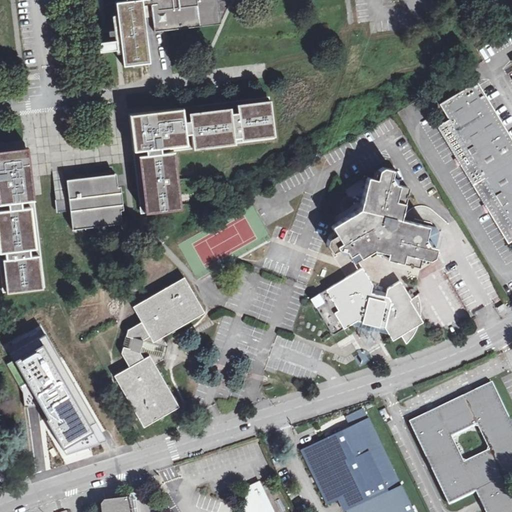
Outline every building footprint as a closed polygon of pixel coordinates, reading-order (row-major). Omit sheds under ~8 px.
[(125,0),(125,1),(115,2),(123,65),(149,62),(142,6),(140,0),(125,0)] [(140,0),(142,6),(151,5),(154,29),(219,22),(215,0),(140,0)] [(449,120),(439,126),(508,243),(511,240),(511,139),(478,82),(440,105),(449,120)] [(269,97),(128,114),(140,214),(181,209),(174,151),(274,139),(269,97)] [(43,287),(29,148),(8,150),(0,150),(0,272),(2,291),(43,287)] [(327,238),(324,248),(328,254),(334,251),(336,254),(340,255),(343,253),(347,260),(375,242),(377,245),(385,248),(383,261),(414,268),(417,260),(425,262),(430,259),(432,250),(426,248),(427,243),(434,244),(436,235),(434,231),(407,224),(396,221),(405,189),(392,186),(393,183),(391,180),(388,179),(390,172),(380,170),(376,173),(373,181),(365,179),(357,211),(328,228),(333,236),(327,238)] [(114,172),(65,179),(68,200),(69,205),(70,214),(72,229),(121,223),(114,172)] [(308,301),(329,336),(346,326),(357,330),(355,338),(363,340),(372,342),(374,334),(384,336),(388,342),(397,337),(403,346),(406,342),(409,336),(413,329),(415,321),(416,313),(416,306),(414,297),(408,301),(397,283),(382,291),(369,286),(359,270),(323,292),(308,301)] [(114,375),(140,419),(146,415),(150,422),(178,405),(154,363),(161,360),(163,350),(165,342),(162,335),(204,312),(187,282),(181,286),(178,279),(132,305),(141,320),(127,329),(121,352),(129,365),(114,375)] [(105,440),(44,333),(3,357),(23,391),(25,407),(40,405),(47,417),(45,418),(65,452),(105,440)] [(449,403),(410,422),(408,427),(444,502),(449,505),(473,494),(481,511),(511,511),(511,433),(491,388),(486,386),(449,403)] [(325,503),(338,497),(345,511),(412,511),(369,417),(300,449),(325,503)] [(258,444),(180,465),(183,476),(222,466),(224,475),(230,474),(227,464),(261,456),(258,444)] [(271,511),(258,482),(249,486),(240,511),(271,511)] [(171,511),(178,507),(173,497),(166,501),(171,511)] [(130,511),(129,503),(102,506),(102,511),(130,511)]
